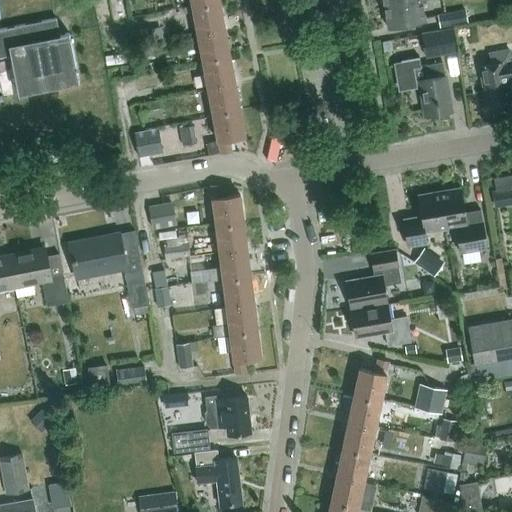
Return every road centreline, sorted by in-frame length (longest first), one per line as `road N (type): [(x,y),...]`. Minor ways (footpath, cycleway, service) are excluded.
road 1 (residential): [(275,511),(305,292),(292,178)]
road 2 (residential): [(0,210),(223,166),(272,181),(292,178)]
road 3 (residential): [(354,162),(325,0)]
road 4 (residential): [(354,162),(511,137)]
